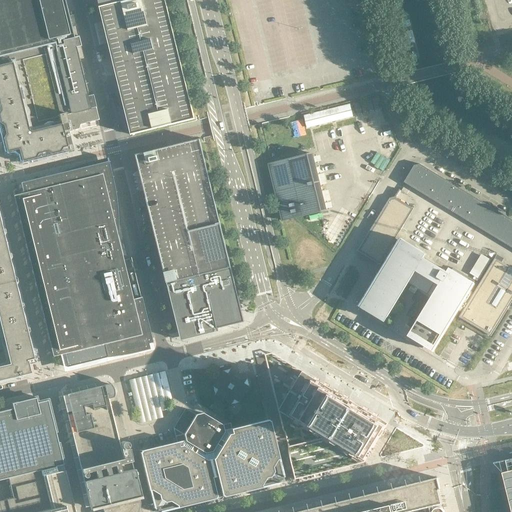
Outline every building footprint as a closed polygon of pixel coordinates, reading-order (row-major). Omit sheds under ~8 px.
[(0,0),(0,61),(0,60),(0,55),(78,37),(75,26),(70,27),(63,0),(0,0)] [(195,119),(165,0),(127,0),(99,7),(104,28),(106,33),(131,135),(195,119)] [(411,6),(374,15),(388,71),(424,62),(411,6)] [(0,60),(0,61),(0,127),(1,130),(0,130),(0,131),(1,131),(4,142),(3,143),(4,143),(6,151),(5,151),(5,152),(13,150),(19,154),(21,162),(21,161),(21,160),(29,158),(29,159),(30,159),(30,158),(41,156),(42,156),(42,155),(53,153),(53,154),(55,153),(54,152),(66,150),(67,150),(67,149),(72,148),(68,132),(77,130),(78,129),(79,129),(79,128),(79,127),(79,126),(79,125),(80,125),(80,124),(98,120),(92,95),(87,96),(87,95),(85,86),(84,86),(84,82),(82,74),(81,70),(79,61),(78,60),(83,59),(78,37),(0,55),(0,60)] [(350,105),(303,116),(306,128),(353,116),(350,105)] [(167,283),(231,267),(200,139),(144,153),(136,155),(137,159),(135,160),(137,167),(138,166),(139,167),(140,167),(140,170),(141,173),(143,180),(145,187),(147,197),(146,198),(151,220),(165,274),(163,274),(165,281),(166,281),(167,283)] [(275,178),(275,179),(286,220),(295,218),(325,211),(311,153),(271,162),(273,170),(275,178)] [(111,177),(107,161),(26,181),(19,183),(22,195),(16,196),(55,354),(69,351),(69,357),(80,358),(88,358),(98,358),(108,357),(118,356),(128,354),(137,352),(149,349),(147,344),(150,343),(151,344),(152,343),(146,320),(141,299),(128,303),(117,259),(113,241),(115,240),(117,241),(117,237),(117,232),(117,219),(116,209),(115,198),(113,187),(111,177)] [(414,165),(404,182),(511,247),(511,219),(420,164),(414,165)] [(389,198),(358,251),(379,264),(382,260),(386,262),(359,307),(384,322),(408,282),(412,284),(409,288),(415,292),(418,288),(431,296),(407,336),(432,351),(457,310),(461,312),(459,317),(491,336),(511,300),(511,278),(507,287),(500,283),(509,267),(494,258),(473,293),(469,290),(475,281),(453,267),(449,273),(420,256),(421,255),(399,242),(396,246),(392,244),(413,208),(395,198),(399,191),(398,191),(394,197),(389,198)] [(0,380),(30,373),(27,361),(33,360),(0,224),(0,380)] [(244,321),(231,267),(167,283),(181,341),(218,331),(218,328),(244,321)] [(232,376),(231,369),(224,371),(214,387),(215,394),(232,404),(239,402),(249,386),(247,379),(240,381),(232,376)] [(164,371),(158,373),(163,389),(169,388),(164,371)] [(279,408),(278,409),(278,411),(279,410),(323,437),(287,446),(295,479),(364,462),(388,423),(302,371),(279,408)] [(163,389),(158,373),(128,380),(138,423),(162,417),(161,411),(167,410),(162,389),(163,389)] [(110,385),(109,384),(61,395),(88,507),(90,506),(91,510),(90,510),(90,511),(136,511),(138,510),(138,508),(139,506),(139,504),(139,502),(139,500),(138,498),(138,496),(137,495),(136,493),(135,491),(134,490),(132,488),(131,487),(128,486),(123,463),(131,461),(128,449),(125,450),(125,449),(126,448),(127,447),(127,446),(127,445),(127,444),(126,443),(125,442),(124,442),(123,442),(122,442),(121,442),(120,443),(120,444),(119,445),(119,446),(107,398),(112,397),(112,396),(112,395),(113,394),(113,392),(112,391),(112,389),(111,388),(111,387),(110,385)] [(12,408),(0,411),(0,479),(7,478),(20,475),(55,467),(63,465),(47,400),(36,403),(35,397),(11,403),(12,408)] [(184,408),(173,428),(183,434),(183,436),(176,438),(177,442),(176,442),(176,443),(160,447),(160,446),(157,447),(158,447),(141,451),(140,451),(140,452),(139,452),(139,453),(140,453),(144,470),(143,470),(144,472),(145,472),(149,488),(148,488),(148,491),(150,490),(149,490),(154,489),(163,494),(161,496),(160,496),(160,497),(161,497),(166,499),(165,499),(165,500),(166,500),(167,500),(167,499),(166,499),(168,497),(176,502),(178,508),(179,507),(180,507),(195,503),(198,503),(214,499),(215,499),(216,499),(216,500),(217,500),(218,500),(219,500),(220,500),(220,499),(221,499),(222,498),(222,497),(223,497),(240,493),(242,492),(258,488),(260,488),(258,482),(264,473),(266,475),(266,476),(267,475),(267,474),(269,470),(270,470),(270,469),(269,469),(269,470),(267,468),(272,460),(276,459),(277,459),(278,459),(277,457),(276,457),(272,441),(273,440),(273,438),(272,438),(268,422),(269,422),(268,421),(267,421),(267,420),(266,420),(266,421),(250,425),(249,424),(247,425),(231,429),(223,431),(221,425),(202,413),(198,414),(195,415),(184,408)] [(511,511),(511,458),(505,460),(505,461),(505,462),(504,462),(503,463),(503,464),(503,465),(503,466),(504,467),(505,468),(506,468),(507,468),(508,471),(502,472),(511,511)] [(56,472),(55,467),(20,475),(22,482),(55,474),(56,473),(56,472)] [(64,472),(64,470),(63,470),(56,472),(56,473),(55,474),(22,482),(9,485),(12,498),(9,499),(0,500),(0,511),(74,511),(72,502),(71,500),(69,492),(69,490),(68,488),(67,482),(66,480),(64,472)] [(22,482),(20,475),(7,478),(9,485),(22,482)] [(429,511),(428,507),(442,504),(439,489),(440,489),(437,476),(291,511),(429,511)]
